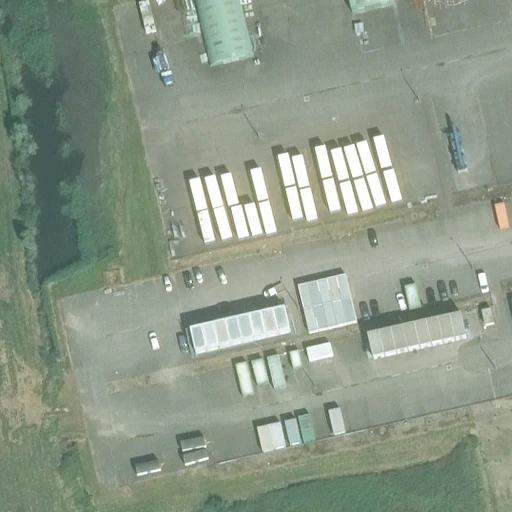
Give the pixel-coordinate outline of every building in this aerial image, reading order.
[(194,0),(211,69),(254,59),(240,0),(194,0)] [(339,0),(342,18),(385,14),(383,0),(339,0)] [(368,338),(373,362),(467,341),(462,317),(368,338)] [(323,348),(300,355),(304,367),(326,360),(323,348)] [(481,405),(510,398),(505,375),(476,382),(481,405)] [(419,419),(415,395),(403,398),(408,421),(419,419)] [(470,408),(468,395),(444,400),(447,412),(470,408)] [(198,442),(176,448),(181,468),(203,462),(198,442)] [(486,477),(488,497),(497,496),(496,476),(486,477)]
